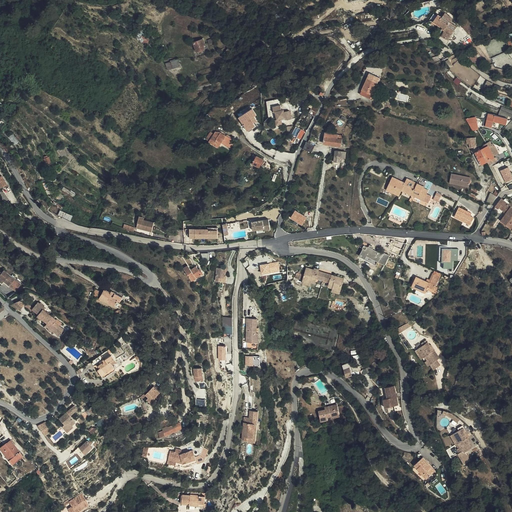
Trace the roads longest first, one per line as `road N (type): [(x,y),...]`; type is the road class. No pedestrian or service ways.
road 1 (residential): [(282,511),(296,454),(299,374),(338,379),(392,439),(406,446),(416,440),(400,362),(370,288),(343,259),(284,250),(278,240)]
road 2 (residential): [(247,244),(235,405),(215,475),(195,485),(128,476),(100,511)]
road 3 (residential): [(0,231),(36,255),(118,269),(146,283),(150,274),(59,224)]
road 4 (unclassified): [(511,246),(349,229),(278,240)]
road 5 (residential): [(332,84),(346,54),(323,34),(233,80),(189,87),(170,75)]
road 6 (residential): [(0,403),(43,418),(66,398),(73,379),(64,359),(8,309)]
road 7 (unclassified): [(59,224),(193,248),(247,244)]
road 8 (residential): [(278,240),(295,157),(332,84)]
